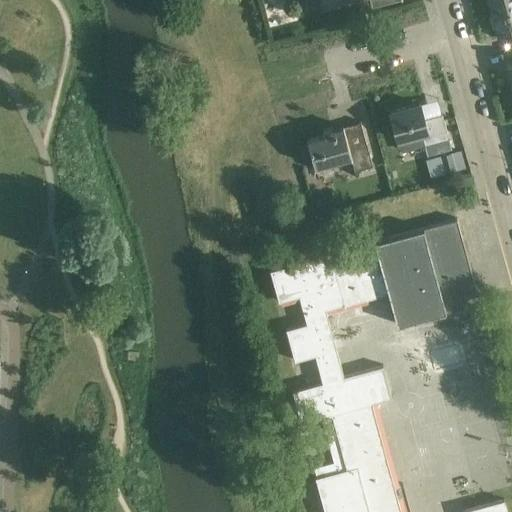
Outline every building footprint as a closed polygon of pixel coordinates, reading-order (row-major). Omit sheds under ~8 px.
[(511,0),(488,0),(493,15),(511,9),(511,0)] [(511,9),(493,15),(500,40),(511,37),(511,9)] [(449,139),(442,115),(424,120),(420,105),(391,113),(399,141),(423,134),(426,146),(449,139)] [(361,122),(357,123),(332,130),(331,129),(323,132),(324,138),(308,142),(315,168),(351,158),(355,173),(373,167),(361,122)] [(507,511),(504,499),(463,510),(463,511),(402,511),(373,403),(392,398),(383,365),(344,376),(326,311),(389,294),(398,325),(464,307),(459,289),(474,285),(475,292),(477,292),(457,219),(310,259),(310,260),(271,271),(279,302),(299,296),(307,324),(287,329),(295,361),(316,355),(323,382),(292,390),(301,423),(322,417),(334,461),(314,467),(317,477),(315,477),(316,479),(317,478),(326,511),(507,511)]
